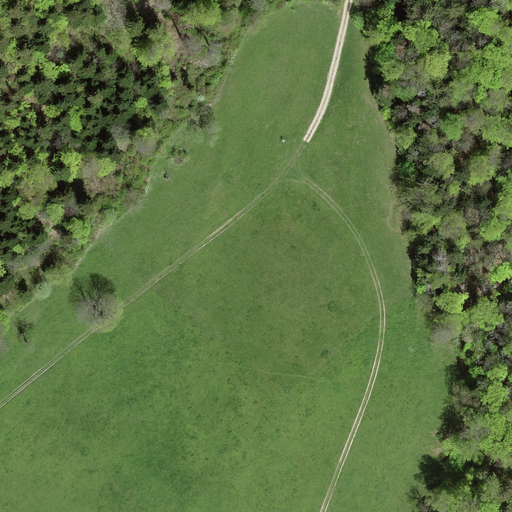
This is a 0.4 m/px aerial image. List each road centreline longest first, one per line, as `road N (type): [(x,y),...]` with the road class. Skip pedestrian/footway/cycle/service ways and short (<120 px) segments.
road 1 (track): [(323,511),(371,385),(382,325),(377,276),(355,231),(291,165)]
road 2 (track): [(291,165),(0,406)]
road 3 (track): [(351,0),(324,102),(291,165)]
